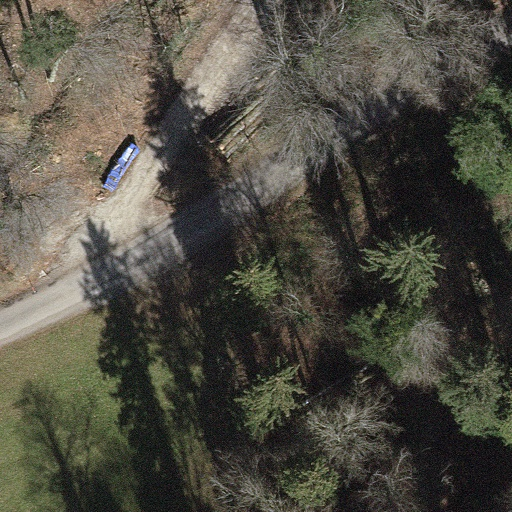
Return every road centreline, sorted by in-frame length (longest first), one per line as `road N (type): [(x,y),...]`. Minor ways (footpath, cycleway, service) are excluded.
road 1 (unclassified): [(0,332),(129,277),(476,39),(511,28)]
road 2 (track): [(129,277),(131,195),(258,0)]
